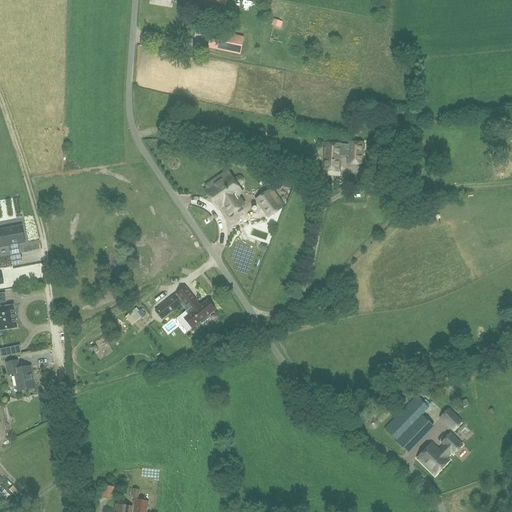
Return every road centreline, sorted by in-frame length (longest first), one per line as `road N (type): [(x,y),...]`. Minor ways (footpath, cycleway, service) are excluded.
road 1 (unclassified): [(442,511),(422,479),(304,391),(141,149),(126,101),(136,0)]
road 2 (track): [(292,305),(318,292),(415,202),(511,181)]
road 3 (track): [(338,193),(325,204),(292,305)]
